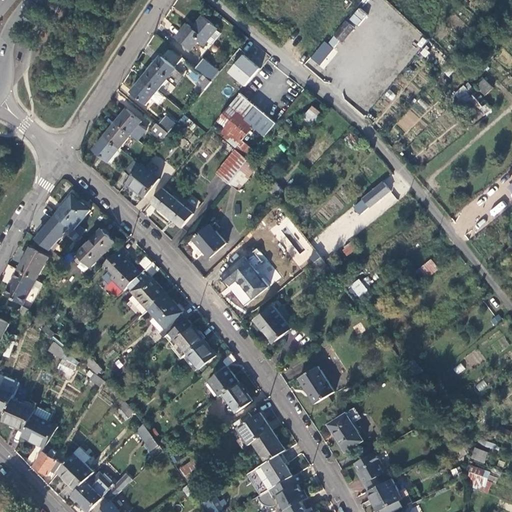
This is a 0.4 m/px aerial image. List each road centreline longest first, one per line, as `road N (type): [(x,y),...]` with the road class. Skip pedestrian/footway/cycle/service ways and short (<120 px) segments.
road 1 (residential): [(60,156),(118,203),(201,298),(276,393),(353,511)]
road 2 (unclassified): [(511,305),(359,122),(212,0)]
road 3 (residential): [(165,0),(60,156)]
